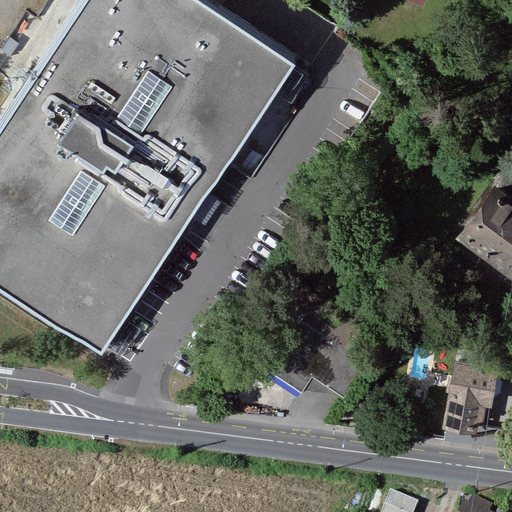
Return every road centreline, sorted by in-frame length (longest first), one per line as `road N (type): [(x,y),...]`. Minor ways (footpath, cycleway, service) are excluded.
road 1 (secondary): [(511,473),(130,423)]
road 2 (secondary): [(130,423),(51,392),(0,385)]
road 3 (secondary): [(0,416),(130,423)]
